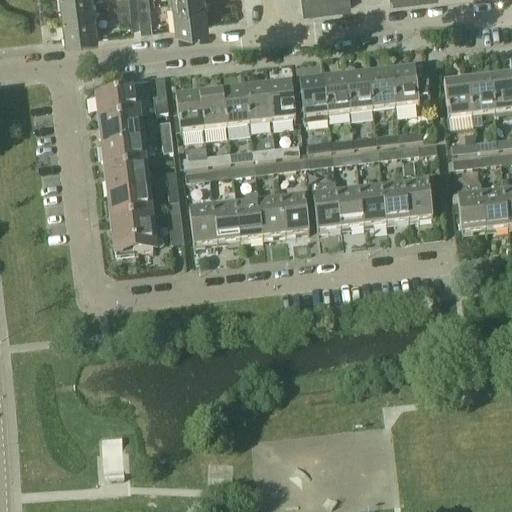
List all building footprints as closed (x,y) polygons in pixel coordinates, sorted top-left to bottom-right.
[(59,0),(62,17),(94,13),(92,0),(59,0)] [(116,0),(117,10),(129,9),(128,0),(116,0)] [(195,0),(172,3),(175,29),(207,25),(204,0),(195,0)] [(302,15),(326,12),(324,0),(311,0),(300,1),(302,15)] [(324,0),(326,12),(350,9),(349,0),(324,0)] [(137,8),(139,22),(151,20),(149,6),(137,8)] [(119,24),(131,23),(129,9),(117,10),(119,24)] [(62,17),(65,42),(97,38),(94,13),(62,17)] [(390,76),(394,113),(418,111),(418,109),(429,107),(425,75),(413,76),(413,74),(390,76)] [(367,79),(372,116),(394,113),(390,76),(367,79)] [(322,84),(326,121),(349,119),(344,82),(336,83),(335,78),(323,80),(323,84),(322,84)] [(344,82),(349,119),(372,116),(367,79),(344,82)] [(489,83),(493,120),(511,117),(511,86),(511,80),(489,83)] [(150,84),(154,119),(154,120),(167,118),(163,83),(150,84)] [(467,86),(471,122),(472,132),(482,131),(481,121),(493,120),(489,83),(467,86)] [(322,84),(298,87),(302,129),(327,126),(326,121),(322,84)] [(98,100),(101,126),(140,121),(136,86),(118,89),(119,98),(98,100)] [(442,89),(446,125),(471,122),(467,86),(442,89)] [(266,91),(271,128),(295,125),(290,88),(266,91)] [(244,94),(248,131),(271,128),(266,91),(244,94)] [(220,96),(225,133),(248,131),(244,94),(220,96)] [(199,99),(203,136),(225,133),(220,96),(199,99)] [(175,102),(179,139),(203,136),(199,99),(175,102)] [(101,126),(104,151),(143,146),(140,121),(101,126)] [(159,129),(161,144),(170,143),(169,128),(159,129)] [(397,139),(398,149),(422,146),(421,136),(397,139)] [(375,142),(376,151),(398,149),(397,139),(375,142)] [(352,145),(353,154),(376,151),(375,142),(352,145)] [(163,159),(172,158),(170,143),(161,144),(163,159)] [(511,143),(496,146),(497,155),(511,153),(511,143)] [(329,147),(331,156),(353,154),(352,145),(329,147)] [(104,151),(107,176),(146,171),(143,146),(104,151)] [(474,148),(475,158),(497,155),(496,146),(474,148)] [(306,150),(307,159),(331,156),(329,147),(306,150)] [(451,159),(451,160),(475,158),(474,148),(445,152),(446,159),(451,159)] [(274,154),(275,163),(298,160),(297,152),(274,154)] [(399,155),(400,164),(419,162),(418,153),(399,155)] [(251,157),(252,166),(275,163),(274,154),(251,157)] [(377,157),(378,167),(400,164),(399,155),(377,157)] [(354,160),(355,169),(378,167),(377,157),(354,160)] [(242,158),(228,160),(229,168),(243,167),(242,158)] [(511,159),(498,161),(499,170),(511,168),(511,159)] [(206,162),(207,171),(229,168),(228,160),(206,162)] [(332,162),(333,172),(355,169),(354,160),(332,162)] [(476,164),(477,173),(499,170),(498,161),(476,164)] [(182,165),(183,174),(207,171),(206,162),(182,165)] [(310,174),(333,172),(332,162),(309,165),(310,174)] [(446,167),(447,176),(453,175),(453,176),(477,173),(476,164),(446,167)] [(276,169),(277,178),(300,175),(299,166),(276,169)] [(414,179),(413,167),(402,168),(403,181),(414,179)] [(254,172),(255,181),(277,178),(276,169),(254,172)] [(107,176),(110,201),(149,195),(146,171),(107,176)] [(230,174),(231,183),(255,181),(254,172),(230,174)] [(208,177),(209,186),(231,183),(230,174),(208,177)] [(186,188),(209,186),(208,177),(184,179),(186,188)] [(165,179),(167,194),(176,193),(175,178),(165,179)] [(403,189),(408,226),(432,223),(427,186),(403,189)] [(381,192),(385,229),(408,226),(403,189),(381,192)] [(460,239),(484,236),(480,200),(478,189),(468,191),(469,201),(455,202),(460,239)] [(358,195),(362,232),(385,229),(381,192),(358,195)] [(167,194),(168,209),(178,208),(176,193),(167,194)] [(110,201),(113,225),(152,220),(149,195),(110,201)] [(336,197),(340,235),(362,232),(358,195),(336,197)] [(511,195),(502,197),(506,234),(511,233),(511,195)] [(316,238),(340,235),(336,197),(311,200),(316,238)] [(480,200),(484,236),(506,234),(502,197),(480,200)] [(211,207),(216,249),(239,246),(234,210),(235,210),(234,198),(223,199),(224,205),(211,207)] [(280,204),(284,241),(308,238),(303,201),(280,204)] [(258,207),(262,244),(284,241),(280,204),(258,207)] [(192,252),(216,249),(211,207),(211,212),(188,215),(192,252)] [(234,210),(239,246),(262,244),(258,207),(235,210),(234,210)] [(170,251),(182,250),(179,217),(167,219),(170,251)] [(117,259),(132,257),(156,254),(152,220),(113,225),(117,259)]
